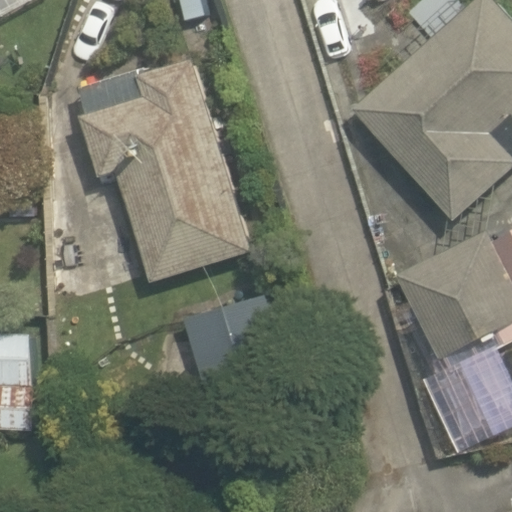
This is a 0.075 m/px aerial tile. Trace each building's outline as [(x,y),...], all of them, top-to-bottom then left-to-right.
[(511,0),(476,0),(363,100),(468,220),(511,181),(511,0)] [(87,84),(116,181),(132,176),(162,278),(265,248),(206,49),(87,84)] [(511,232),(398,277),(431,362),(511,329),(511,232)] [(274,293),(197,311),(219,408),(297,390),(274,293)] [(0,427),(36,429),(39,318),(0,316),(0,427)]
